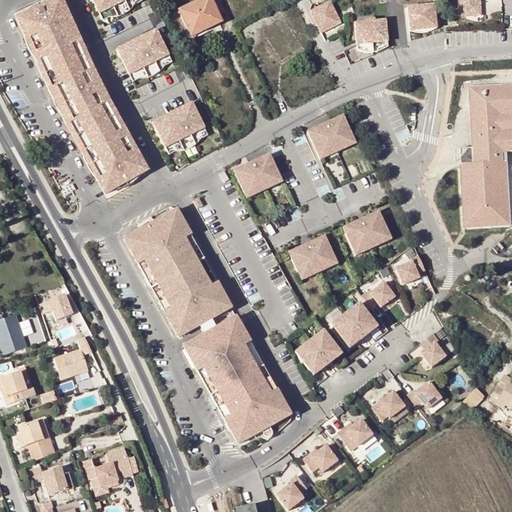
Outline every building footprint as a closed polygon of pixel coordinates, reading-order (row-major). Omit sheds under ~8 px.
[(55,104),(104,194),(148,169),(102,84),(63,0),(45,0),(15,14),(55,104)] [(93,0),(99,13),(125,0),(93,0)] [(142,1),(141,0),(125,0),(99,13),(103,20),(110,17),(113,17),(118,16),(120,15),(123,14),(125,14),(126,13),(128,12),(131,9),(132,8),(134,5),(135,4),(142,1)] [(211,0),(199,0),(179,10),(189,32),(203,25),(205,30),(212,27),(222,23),(211,0)] [(457,0),(458,15),(467,15),(469,10),(480,10),(479,0),(457,0)] [(329,2),(310,12),(318,29),(328,24),(332,27),(340,23),(329,2)] [(434,5),(407,7),(409,26),(436,23),(434,5)] [(365,22),(354,23),(356,45),(387,42),(385,20),(374,21),(374,19),(364,21),(365,22)] [(436,23),(409,26),(409,31),(436,28),(436,23)] [(328,24),(318,29),(320,33),(332,27),(328,24)] [(213,30),(212,27),(205,30),(203,25),(189,32),(186,33),(190,41),(213,30)] [(156,29),(117,48),(129,74),(168,55),(156,29)] [(387,42),(356,45),(357,50),(360,51),(361,51),(364,52),(367,53),(370,52),(372,52),(374,52),(378,51),(382,50),(385,49),(388,47),(387,42)] [(168,55),(129,74),(133,81),(139,78),(142,78),(145,78),(147,77),(150,76),(154,75),(155,74),(158,73),(160,71),(163,67),(165,66),(172,62),(168,55)] [(511,85),(473,87),(470,91),(473,148),(474,164),(461,165),(464,229),(510,227),(506,152),(511,151),(511,85)] [(191,102),(152,121),(164,147),(204,128),(191,102)] [(343,117),(308,133),(318,156),(354,139),(343,117)] [(204,128),(164,147),(168,154),(175,151),(177,151),(178,151),(180,151),(182,150),(186,150),(189,148),(191,147),(193,146),(196,144),(199,141),(200,139),(207,135),(204,128)] [(354,139),(318,156),(321,161),(356,145),(354,139)] [(473,148),(460,149),(461,165),(474,164),(473,148)] [(270,155),(235,171),(245,194),(281,178),(270,155)] [(220,174),(224,182),(229,179),(225,171),(220,174)] [(281,178),(245,194),(248,199),(283,183),(281,178)] [(200,199),(195,201),(199,209),(204,206),(200,199)] [(271,427),(292,415),(234,312),(178,211),(125,241),(181,339),(201,328),(203,330),(206,336),(185,348),(240,444),(261,432),(263,437),(265,438),(267,439),(269,439),(272,438),(273,436),(274,433),(273,430),(271,427)] [(379,212),(343,228),(354,251),(389,235),(379,212)] [(389,235),(354,251),(356,256),(392,240),(389,235)] [(325,237),(290,253),(300,275),(335,259),(325,237)] [(411,262),(395,269),(402,285),(419,278),(417,274),(424,271),(417,256),(410,259),(411,262)] [(335,259),(300,275),(303,281),(338,264),(335,259)] [(368,291),(361,296),(371,309),(377,304),(380,308),(394,297),(383,282),(369,293),(368,291)] [(39,316),(42,326),(59,321),(53,301),(26,309),(29,319),(39,316)] [(359,303),(331,324),(349,348),(377,327),(359,303)] [(484,315),(487,310),(481,306),(475,315),(479,318),(472,330),(489,342),(500,325),(497,324),(484,315)] [(500,319),(487,310),(484,315),(497,324),(500,319)] [(21,314),(15,316),(26,348),(32,346),(21,314)] [(0,344),(4,356),(7,355),(15,352),(26,348),(15,316),(5,319),(0,321),(0,344)] [(503,328),(500,325),(489,342),(493,344),(503,328)] [(324,330),(296,352),(314,376),(342,354),(324,330)] [(425,349),(421,352),(432,366),(446,356),(436,342),(438,340),(433,333),(420,343),(425,349)] [(52,359),(59,380),(86,371),(80,350),(52,359)] [(19,370),(20,372),(26,391),(33,389),(26,368),(19,370)] [(99,368),(75,376),(79,389),(104,381),(99,368)] [(1,389),(2,391),(6,406),(35,396),(33,389),(26,391),(20,372),(1,379),(4,388),(1,389)] [(511,382),(510,382),(511,379),(504,375),(490,398),(497,403),(499,400),(511,408),(511,382)] [(75,379),(59,383),(61,392),(77,388),(75,379)] [(442,397),(430,382),(417,392),(415,389),(408,395),(418,407),(424,402),(428,408),(442,397)] [(464,402),(471,409),(484,396),(477,389),(464,402)] [(395,390),(373,407),(382,420),(389,415),(391,418),(406,406),(395,390)] [(56,401),(53,393),(42,397),(44,405),(56,401)] [(497,403),(490,398),(488,400),(511,415),(511,408),(499,400),(497,403)] [(346,427),(339,432),(349,445),(355,440),(359,445),(374,433),(363,418),(347,430),(346,427)] [(40,431),(44,430),(46,429),(43,419),(19,428),(21,434),(22,438),(18,439),(21,448),(28,446),(33,462),(53,455),(47,439),(44,440),(40,431)] [(311,453),(305,458),(314,472),(321,466),(325,472),(340,460),(328,444),(320,451),(313,456),(311,453)] [(92,480),(97,494),(108,490),(108,489),(107,485),(117,481),(117,480),(115,474),(113,469),(119,467),(121,472),(123,477),(132,474),(126,456),(108,462),(109,465),(96,470),(95,467),(87,470),(90,481),(92,480)] [(93,466),(108,463),(106,457),(92,460),(93,466)] [(40,467),(29,471),(34,484),(43,481),(48,496),(66,491),(61,475),(63,475),(60,467),(42,473),(40,467)] [(117,480),(123,477),(121,472),(115,474),(117,480)] [(67,474),(63,475),(61,475),(66,491),(71,489),(67,474)] [(295,482),(279,494),(291,509),(306,497),(302,492),(309,487),(299,475),(292,480),(295,482)]
